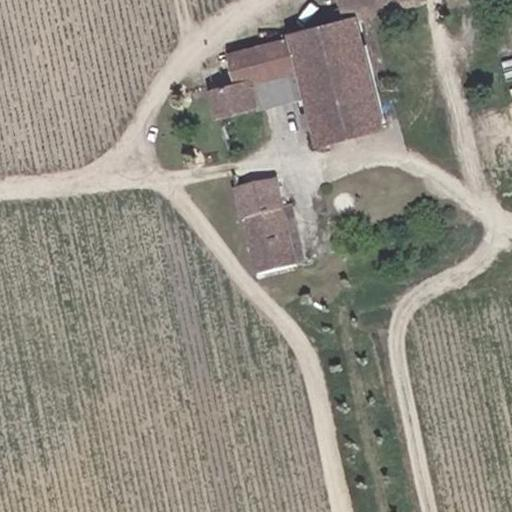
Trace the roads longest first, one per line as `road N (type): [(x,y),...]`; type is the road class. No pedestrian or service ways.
road 1 (unknown): [(355,511),(307,357),(290,328),(248,289),(155,171)]
road 2 (unknown): [(155,171),(416,162),(511,220)]
road 3 (unknown): [(237,0),(189,40),(140,120),(155,171)]
road 4 (unknown): [(155,171),(0,187)]
